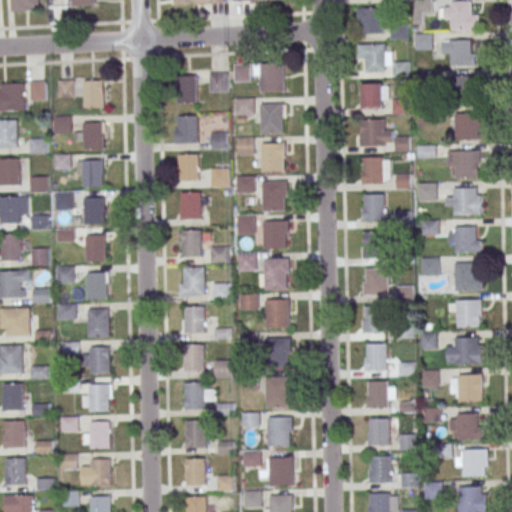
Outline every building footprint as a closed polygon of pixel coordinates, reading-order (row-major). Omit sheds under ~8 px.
[(12,0),(39,0),(40,7),(31,8),(31,10),(13,11),(12,0)] [(432,13),(432,0),(418,0),(418,13),(432,13)] [(446,1),(446,30),(480,30),(480,14),(473,14),(473,1),(446,1)] [(383,34),(383,8),(358,8),(358,34),(383,34)] [(392,39),(408,39),(408,27),(392,27),(392,39)] [(416,49),(433,49),(433,34),(416,34),(416,49)] [(453,66),(476,66),(476,40),(444,40),(444,56),(453,56),(453,66)] [(359,72),(392,72),(392,44),(359,44),(359,72)] [(262,63),(283,63),(284,90),(263,90),(262,63)] [(409,74),(409,63),(395,63),(395,74),(409,74)] [(234,81),(250,81),(250,64),(234,64),(234,81)] [(209,92),(227,92),(227,73),(209,73),(209,92)] [(175,76),(196,75),(196,102),(176,103),(175,76)] [(474,76),(456,76),(456,101),(475,100),(474,76)] [(58,97),(74,97),(74,79),(58,79),(58,97)] [(45,80),(30,80),(30,100),(45,100),(45,80)] [(83,80),(103,80),(104,107),(83,108),(83,80)] [(1,83),(22,83),(23,109),(2,110),(1,83)] [(388,107),(388,83),(362,83),(362,107),(388,107)] [(254,114),(254,98),(236,98),(236,114),(254,114)] [(394,113),(410,113),(410,99),(394,99),(394,113)] [(262,104),(282,104),(283,131),(262,132),(262,104)] [(480,113),(456,113),(456,140),(480,140),(480,113)] [(177,116),(197,115),(198,142),(177,143),(177,116)] [(53,133),(71,133),(71,116),(53,116),(53,133)] [(363,119),(384,119),(384,146),(364,146),(363,119)] [(0,120),(17,120),(18,147),(0,147),(0,120)] [(82,122),(103,122),(104,149),(83,149),(82,122)] [(212,132),(212,149),(226,149),(226,132),(212,132)] [(238,154),(254,154),(254,137),(238,137),(238,154)] [(409,151),(409,137),(396,137),(396,151),(409,151)] [(30,153),(47,153),(47,138),(30,138),(30,153)] [(263,144),(283,144),(284,170),(263,171),(263,144)] [(437,146),(420,146),(420,157),(437,157),(437,146)] [(449,151),(480,150),(480,177),(456,177),(456,166),(449,166),(449,151)] [(178,154),(199,153),(199,180),(179,181),(178,154)] [(0,157),(19,157),(20,184),(0,185),(0,157)] [(364,157),(384,157),(385,184),(364,184),(364,157)] [(82,160),(103,160),(103,187),(83,187),(82,160)] [(229,168),(211,168),(212,187),(229,187),(229,168)] [(397,189),(412,189),(412,173),(397,173),(397,189)] [(47,176),(31,176),(31,192),(47,192),(47,176)] [(238,192),(254,192),(254,177),(238,177),(238,192)] [(264,182),(284,182),(285,209),(265,209),(264,182)] [(420,200),(437,200),(437,183),(420,183),(420,200)] [(456,188),(476,188),(477,215),(456,215),(456,188)] [(180,192),(201,192),(201,218),(181,219),(180,192)] [(73,193),(55,193),(55,210),(73,210),(73,193)] [(365,194),(385,193),(386,220),(365,221),(365,194)] [(0,196),(20,196),(21,223),(1,223),(0,196)] [(83,197),(104,197),(104,224),(84,224),(83,197)] [(48,228),(48,214),(31,214),(31,228),(48,228)] [(254,232),(254,215),(237,215),(237,232),(254,232)] [(439,220),(423,220),(423,235),(439,235),(439,220)] [(264,221),(285,221),(285,248),(265,248),(264,221)] [(456,226),(477,225),(477,252),(457,253),(456,226)] [(182,230),(202,230),(203,257),(183,257),(182,230)] [(365,231),(385,231),(386,258),(365,258),(365,231)] [(1,234),(22,233),(22,260),(2,261),(1,234)] [(86,235),(106,234),(107,261),(86,262),(86,235)] [(229,262),(229,246),(211,247),(211,263),(229,262)] [(50,265),(50,248),(31,248),(31,265),(50,265)] [(255,254),(240,254),(240,270),(255,270),(255,254)] [(423,275),(439,275),(439,257),(423,257),(423,275)] [(266,260),(286,260),(287,287),(267,287),(266,260)] [(456,263),(477,262),(477,289),(457,290),(456,263)] [(74,283),(74,266),(58,266),(58,283),(74,283)] [(184,268),(204,268),(205,295),(184,295),(184,268)] [(367,268),(388,268),(388,295),(368,295),(367,268)] [(1,271),(22,271),(22,298),(2,298),(1,271)] [(86,272),(107,272),(108,299),(87,299),(86,272)] [(233,301),(233,283),(213,283),(213,301),(233,301)] [(51,288),(33,288),(33,303),(51,303),(51,288)] [(258,294),(241,294),(241,309),(258,309),(258,294)] [(268,300),(288,299),(289,326),(268,327),(268,300)] [(459,300),(480,300),(481,327),(460,327),(459,300)] [(77,319),(77,304),(58,304),(58,319),(77,319)] [(185,306),(206,306),(206,333),(186,333),(185,306)] [(365,306),(386,306),(387,332),(366,333),(365,306)] [(1,307),(1,335),(30,335),(30,307),(1,307)] [(89,309),(109,309),(110,336),(89,336),(89,309)] [(423,333),(423,348),(437,348),(437,333),(423,333)] [(483,364),(483,337),(456,337),(456,345),(448,345),(448,364),(483,364)] [(269,339),(290,338),(290,365),(270,366),(269,339)] [(367,343),(388,343),(388,370),(368,370),(367,343)] [(184,344),(204,344),(205,371),(184,372),(184,344)] [(2,345),(23,345),(23,372),(3,373),(2,345)] [(90,347),(111,347),(111,374),(91,374),(90,347)] [(231,360),(215,360),(215,376),(231,376),(231,360)] [(401,362),(401,375),(417,375),(417,362),(401,362)] [(32,366),(32,378),(49,378),(49,366),(32,366)] [(439,370),(425,370),(425,386),(439,386),(439,370)] [(453,401),(484,401),(484,374),(453,374),(453,401)] [(267,376),(290,376),(291,406),(268,407),(267,376)] [(369,381),(389,381),(390,408),(370,408),(369,381)] [(185,382),(205,382),(206,409),(186,409),(185,382)] [(3,383),(24,383),(24,410),(4,410),(3,383)] [(89,385),(110,384),(110,411),(90,412),(89,385)] [(419,412),(418,401),(400,401),(401,413),(419,412)] [(426,422),(442,422),(442,408),(426,408),(426,422)] [(261,412),(244,412),(244,426),(261,426),(261,412)] [(458,414),(479,413),(480,440),(459,441),(458,414)] [(61,431),(78,431),(78,416),(61,416),(61,431)] [(270,418),(290,417),(291,444),(270,445),(270,418)] [(370,418),(391,418),(391,445),(371,445),(370,418)] [(5,421),(26,420),(27,447),(6,448),(5,421)] [(186,420),(207,420),(208,447),(187,448),(186,420)] [(90,421),(111,421),(111,448),(91,448),(90,421)] [(401,450),(419,450),(419,433),(401,433),(401,450)] [(53,440),(37,440),(37,452),(53,452),(53,440)] [(465,449),(485,449),(486,476),(466,476),(465,449)] [(262,466),(261,451),(244,451),(244,466),(262,466)] [(63,454),(63,469),(77,469),(77,454),(63,454)] [(371,456),(392,455),(392,482),(372,483),(371,456)] [(6,458),(27,457),(28,484),(7,485),(6,458)] [(271,457),(292,457),(293,484),(272,484),(271,457)] [(186,458),(206,458),(207,485),(186,485),(186,458)] [(91,459),(111,459),(112,486),(91,486),(91,459)] [(419,487),(419,473),(402,473),(402,487),(419,487)] [(218,490),(234,490),(234,476),(218,476),(218,490)] [(39,479),(39,488),(55,488),(55,479),(39,479)] [(445,499),(445,481),(426,481),(426,499),(445,499)] [(460,511),(460,487),(481,486),(481,511),(460,511)] [(80,506),(80,490),(63,490),(63,506),(80,506)] [(244,507),(263,507),(263,490),(244,490),(244,507)] [(370,511),(370,493),(391,493),(391,511),(370,511)] [(33,511),(33,494),(6,494),(6,511),(33,511)] [(91,511),(91,496),(111,496),(111,511),(91,511)] [(186,511),(186,496),(207,496),(207,511),(186,511)] [(272,511),(272,496),(293,496),(293,511),(272,511)]
